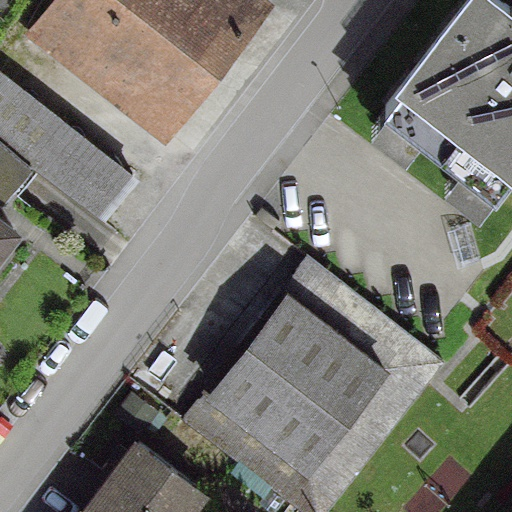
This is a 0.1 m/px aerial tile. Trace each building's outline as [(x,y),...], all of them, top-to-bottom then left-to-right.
[(60,0),(35,32),(160,130),(239,29),(201,0),(60,0)] [(511,181),(511,23),(481,0),(478,0),(403,96),(511,181)] [(7,83),(0,92),(0,142),(27,163),(108,226),(139,185),(7,83)] [(0,198),(27,163),(0,142),(0,239),(8,230),(0,224),(0,198)] [(283,292),(207,391),(304,465),(380,366),(283,292)] [(134,442),(84,510),(86,511),(176,511),(195,488),(134,442)]
